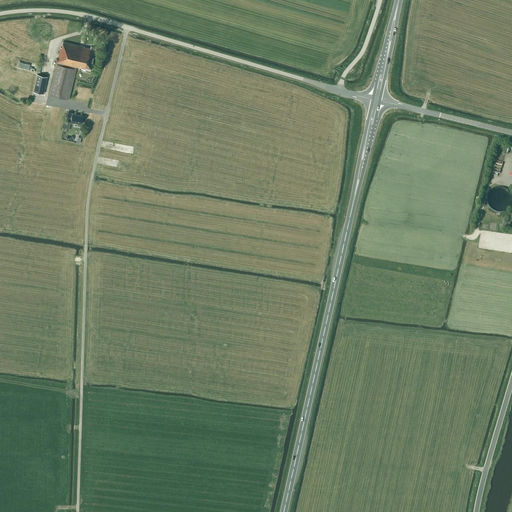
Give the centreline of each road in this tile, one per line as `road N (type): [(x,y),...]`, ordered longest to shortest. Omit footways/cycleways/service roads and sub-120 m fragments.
road 1 (track): [(78,511),(86,220),(127,27)]
road 2 (tertiary): [(336,90),(87,16),(0,14)]
road 3 (trunk): [(283,511),(354,195)]
road 4 (tertiary): [(511,133),(379,101)]
road 5 (unclassified): [(476,511),(511,382)]
